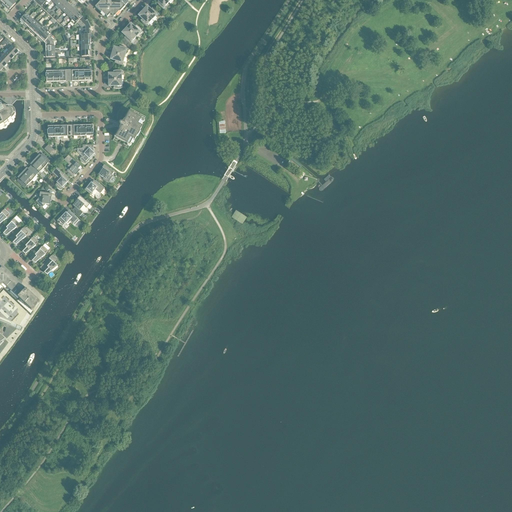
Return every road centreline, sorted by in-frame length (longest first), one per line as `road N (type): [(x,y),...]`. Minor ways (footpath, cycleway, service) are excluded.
road 1 (unknown): [(0,451),(123,259),(139,241),(197,216),(205,204)]
road 2 (residential): [(63,198),(100,161),(100,119),(33,116)]
road 3 (unknown): [(300,0),(258,69),(245,132)]
road 4 (residential): [(33,93),(99,89),(99,51),(112,31)]
